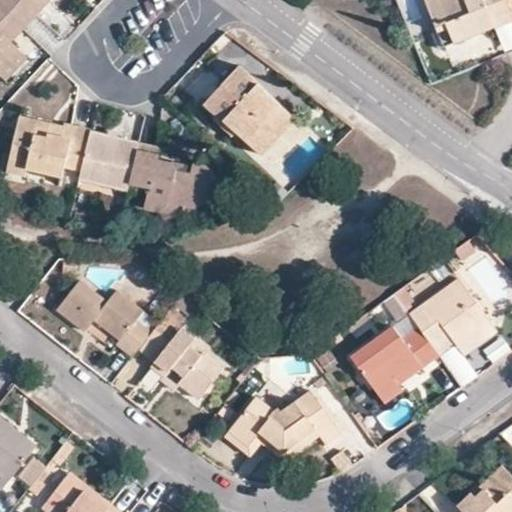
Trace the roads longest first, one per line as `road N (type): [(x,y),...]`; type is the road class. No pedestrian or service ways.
road 1 (residential): [(0,319),(207,479),(250,499),(302,502),(359,488),(511,376)]
road 2 (residential): [(250,0),(511,192)]
